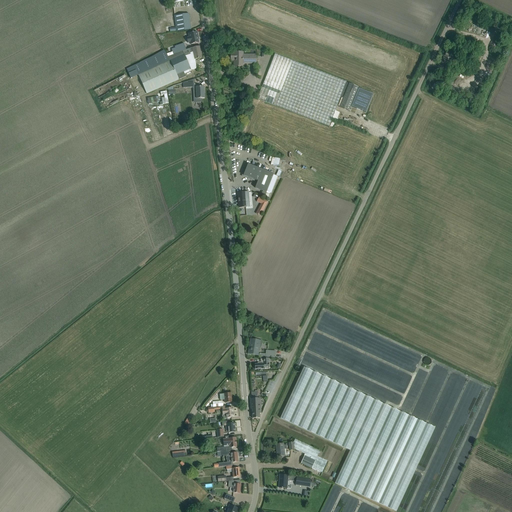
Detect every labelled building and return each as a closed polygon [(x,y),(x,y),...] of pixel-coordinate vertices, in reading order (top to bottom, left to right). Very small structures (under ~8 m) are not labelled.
[(189,14),(184,14),(174,16),(176,32),(191,30),(189,14)] [(199,43),(197,37),(198,37),(197,32),(188,34),(189,37),(187,38),(188,43),(190,42),(190,44),(199,43)] [(175,47),(177,53),(186,50),(184,44),(175,47)] [(134,66),(127,69),(131,78),(138,75),(146,94),(179,80),(186,77),(184,72),(190,69),(191,69),(191,70),(196,69),(195,59),(202,58),(199,47),(192,48),(186,50),(174,55),(167,57),(166,54),(164,50),(151,58),(134,66)] [(243,52),(239,52),(234,52),(234,53),(231,53),(231,59),(234,59),(234,66),(243,66),(243,64),(256,64),(256,55),(243,55),(243,52)] [(346,82),(275,54),(258,99),(329,126),(346,82)] [(194,79),(183,83),(173,86),(173,89),(195,87),(194,79)] [(349,84),(340,107),(349,111),(351,106),(366,113),(373,94),(358,88),(349,84)] [(196,87),(196,99),(204,98),(204,87),(196,87)] [(281,171),(284,172),(287,163),(275,158),(272,157),(270,164),(282,169),(281,171)] [(255,188),(261,190),(263,191),(261,196),(268,199),(270,194),(266,192),(270,193),(277,177),(273,175),(273,174),(248,164),(243,176),(258,181),(255,188)] [(249,201),(249,197),(248,192),(237,193),(239,208),(250,207),(249,201)] [(268,201),(259,196),(256,201),(261,203),(258,208),(263,211),(268,201)] [(248,354),(258,355),(259,347),(262,348),(262,341),(260,341),(250,339),(248,354)] [(264,368),(269,367),(269,359),(260,359),(260,362),(258,362),(258,364),(255,364),(255,370),(264,369),(264,368)] [(304,367),(280,418),(350,450),(335,483),(396,511),(435,427),(304,367)] [(273,378),(269,388),(275,391),(278,380),(273,378)] [(231,393),(226,394),(220,394),(220,400),(225,400),(225,403),(232,402),(231,393)] [(260,399),(253,399),(251,399),(251,409),(252,409),(253,418),(259,418),(259,413),(261,413),(260,399)] [(225,406),(222,407),(222,406),(222,407),(222,416),(222,418),(223,419),(226,419),(227,418),(233,417),(232,408),(226,409),(225,406)] [(296,438),(298,448),(309,451),(308,451),(309,454),(311,454),(312,458),(312,455),(311,448),(308,447),(307,444),(308,441),(305,441),(302,440),(301,436),(293,434),(292,438),(296,438)] [(223,447),(217,448),(217,452),(221,452),(225,451),(231,451),(232,450),(231,448),(232,448),(237,447),(236,438),(229,439),(229,436),(227,436),(225,437),(225,440),(223,440),(223,447)] [(170,449),(168,446),(165,443),(162,446),(167,452),(170,449)] [(283,444),(281,444),(276,445),(276,450),(277,450),(277,452),(276,452),(277,457),(285,456),(284,449),(287,449),(287,445),(284,445),(283,444)] [(225,451),(221,452),(221,457),(226,456),(226,458),(231,457),(231,463),(232,463),(238,462),(237,453),(231,453),(231,451),(225,451)] [(315,467),(319,460),(308,454),(304,461),(315,467)] [(228,466),(226,467),(226,470),(232,469),(233,478),(240,477),(239,468),(232,469),(232,466),(228,467),(228,466)] [(288,475),(285,475),(280,475),(279,481),(280,482),(280,483),(279,483),(279,488),(281,488),(287,489),(288,481),(291,481),(291,477),(288,476),(288,475)] [(311,479),(297,477),(295,486),(310,488),(311,479)] [(228,485),(228,487),(233,488),(233,493),(240,494),(240,484),(240,480),(228,481),(228,485)] [(235,498),(226,494),(224,499),(233,503),(235,498)]
